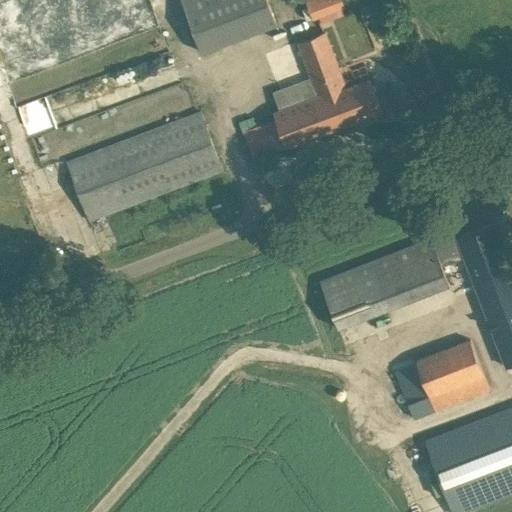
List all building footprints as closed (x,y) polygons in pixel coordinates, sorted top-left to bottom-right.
[(183,0),(204,54),(279,26),(269,0),(183,0)] [(307,0),(315,21),(347,9),(344,0),(307,0)] [(274,114),(276,118),(243,131),(246,139),(253,158),(383,109),(376,90),(371,78),(346,88),(325,31),(298,41),(318,95),(274,114)] [(54,122),(180,81),(171,52),(45,92),(54,122)] [(82,201),(89,219),(223,169),(200,111),(66,161),(82,201)] [(338,327),(449,284),(442,265),(465,257),(506,366),(511,363),(511,263),(496,221),(434,245),(432,237),(320,280),(338,327)] [(395,368),(415,418),(490,389),(471,339),(395,368)] [(511,407),(426,440),(453,511),(463,511),(511,493),(511,407)]
